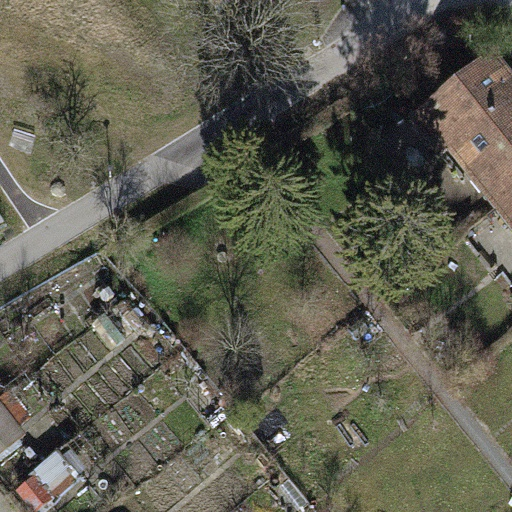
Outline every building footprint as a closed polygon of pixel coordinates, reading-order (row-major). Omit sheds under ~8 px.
[(212,0),(220,9),(231,0),(212,0)] [(497,207),(511,194),(511,93),(485,60),(413,118),(443,155),(450,149),(497,207)] [(511,194),(497,207),(511,225),(511,194)] [(0,403),(0,457),(25,438),(0,403)] [(34,478),(15,492),(29,511),(42,511),(53,503),(34,478)]
